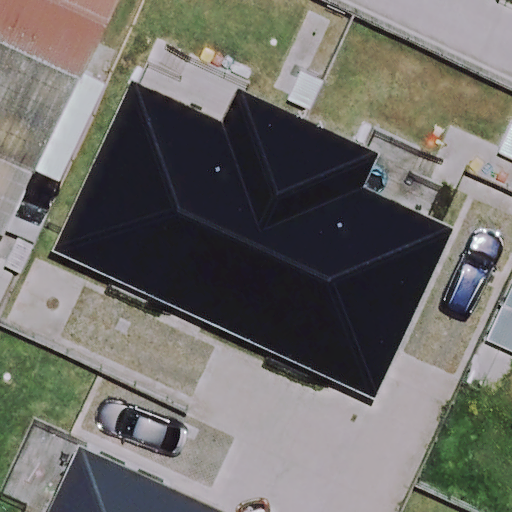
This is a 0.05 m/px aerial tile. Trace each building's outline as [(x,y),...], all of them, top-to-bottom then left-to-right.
[(112,0),(0,0),(0,149),(64,176),(84,127),(64,119),(112,0)] [(476,106),(234,0),(135,0),(84,116),(409,259),(476,106)] [(470,306),(362,258),(313,367),(421,416),(470,306)] [(511,331),(510,331),(464,436),(511,457),(511,331)] [(67,467),(45,511),(296,511),(316,469),(203,418),(161,510),(67,467)]
